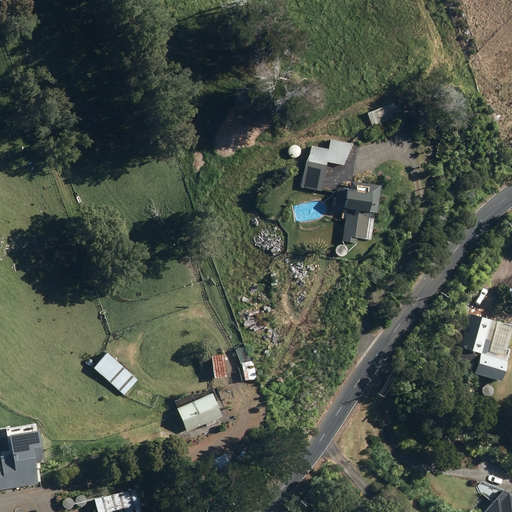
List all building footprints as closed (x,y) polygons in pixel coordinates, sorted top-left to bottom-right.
[(367,114),(371,126),(396,119),(391,106),(367,114)] [(328,141),(325,152),(308,148),(298,186),(318,191),(326,163),(342,167),(347,146),(328,141)] [(370,242),(378,185),(347,181),(339,238),(370,242)] [(461,349),(474,352),(469,374),(498,381),(506,348),(503,347),(509,326),(469,316),(461,349)] [(137,383),(104,352),(90,368),(122,399),(137,383)] [(226,380),(221,355),(209,358),(213,382),(226,380)] [(176,409),(185,432),(221,418),(212,395),(176,409)] [(32,426),(3,432),(8,456),(0,457),(0,490),(37,482),(33,465),(41,463),(32,426)] [(224,453),(200,465),(209,482),(232,470),(224,453)] [(511,511),(511,496),(501,487),(480,511),(511,511)] [(91,500),(93,511),(135,511),(130,491),(91,500)]
